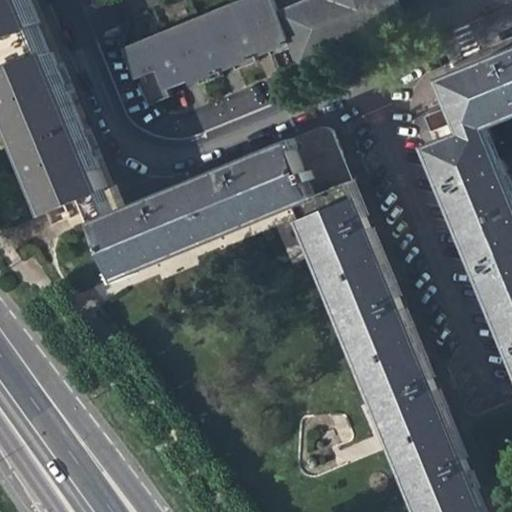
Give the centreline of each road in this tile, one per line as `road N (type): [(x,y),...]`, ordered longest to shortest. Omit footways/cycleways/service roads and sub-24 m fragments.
road 1 (residential): [(73,0),(129,137),(162,160),(511,17)]
road 2 (tertiary): [(145,511),(0,325)]
road 3 (secondary): [(0,374),(100,511)]
